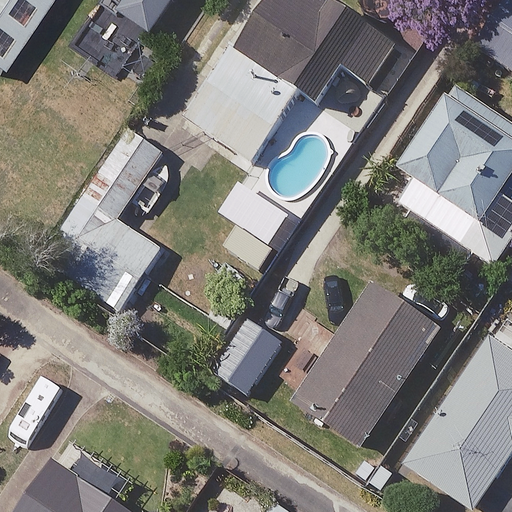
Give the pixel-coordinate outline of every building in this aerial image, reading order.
[(54,0),(0,0),(0,79),(1,80),(54,0)] [(177,0),(131,0),(118,17),(149,39),(177,0)] [(393,57),(314,0),(273,0),(185,122),(249,168),(298,100),(314,111),(344,71),(369,90),(393,57)] [(511,9),(504,4),(474,49),(511,75),(511,9)] [(511,131),(455,92),(400,173),(416,184),(383,234),(457,284),(473,260),(492,273),(511,244),(511,131)] [(162,157),(123,133),(52,247),(130,295),(157,251),(119,228),(162,157)] [(511,353),(492,340),(406,471),(467,511),(474,511),(511,455),(511,353)] [(115,511),(53,473),(29,511),(115,511)]
